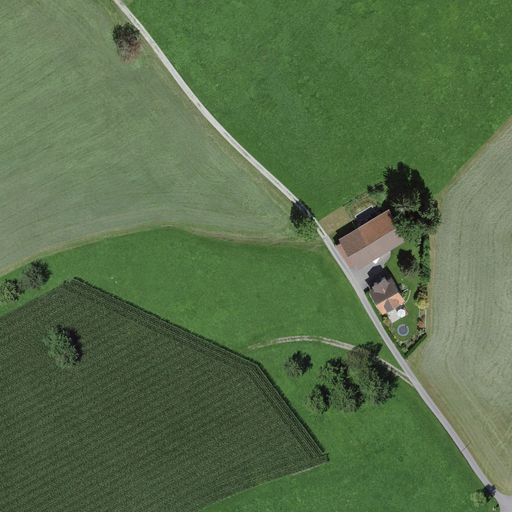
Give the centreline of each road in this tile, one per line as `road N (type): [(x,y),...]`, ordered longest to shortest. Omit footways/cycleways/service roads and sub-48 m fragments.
road 1 (track): [(511,504),(481,475),(416,383),(315,223),(210,118),(115,0)]
road 2 (track): [(416,383),(323,339),(250,347)]
